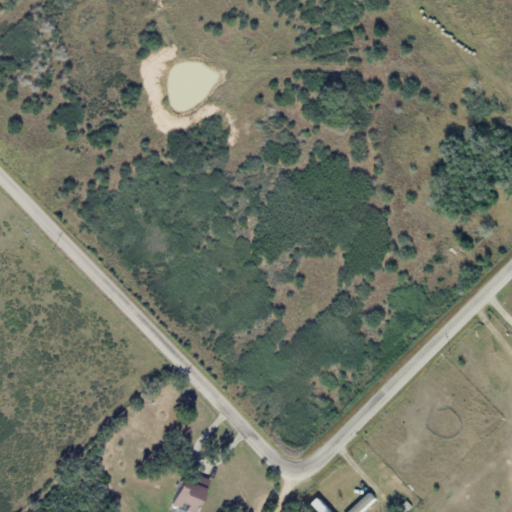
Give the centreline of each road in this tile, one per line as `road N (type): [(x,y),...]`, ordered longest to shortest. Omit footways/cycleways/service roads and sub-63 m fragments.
road 1 (residential): [(511,268),(337,441),(311,460),(287,461),(0,168)]
road 2 (residential): [(162,337),(193,319),(208,285),(197,225)]
